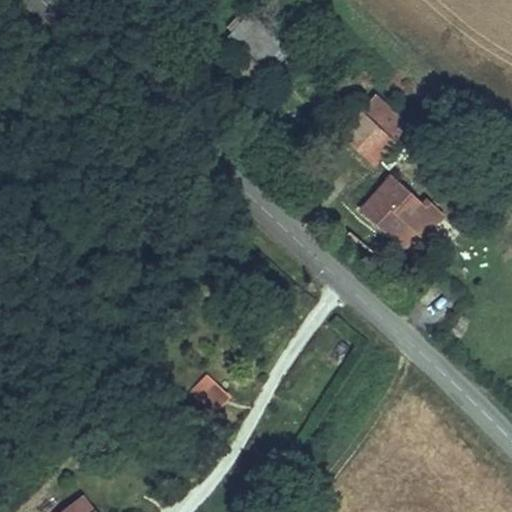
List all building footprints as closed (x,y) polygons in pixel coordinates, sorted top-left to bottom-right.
[(271,8),(250,32),(293,68),(314,44),(271,8)] [(402,91),(391,102),(421,129),(431,119),(402,91)] [(421,129),(391,102),(372,123),(400,152),(421,129)] [(417,171),(384,206),(411,233),(427,218),(442,233),(465,209),(450,195),(446,200),(417,171)] [(201,397),(205,401),(222,384),(213,375),(195,391),(201,397)] [(222,384),(205,401),(217,414),(234,396),(222,384)] [(95,511),(84,499),(69,511),(95,511)]
